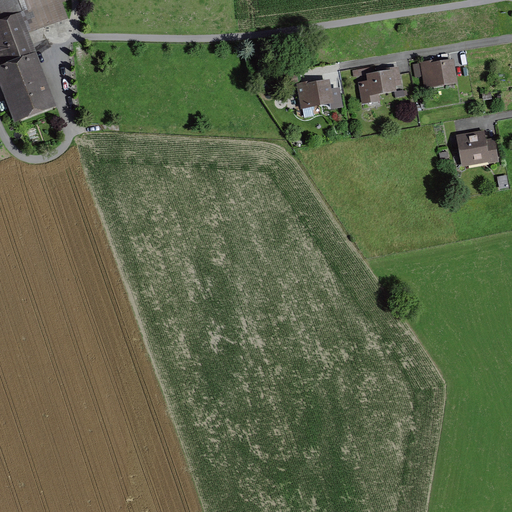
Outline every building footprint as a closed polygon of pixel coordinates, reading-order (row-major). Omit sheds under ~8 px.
[(64,1),(63,0),(0,0),(0,66),(36,53),(29,33),(67,18),(61,2),(64,1)] [(57,107),(36,53),(0,66),(0,87),(14,124),(57,107)] [(455,61),(422,65),(425,88),(458,84),(455,61)] [(371,69),(353,73),(354,77),(372,74),(371,69)] [(369,82),(360,84),(363,106),(382,103),(381,96),(399,93),(396,72),(368,76),(369,82)] [(299,81),(297,75),(290,77),(292,83),(299,81)] [(310,83),(297,85),(301,111),(332,106),(333,111),(344,109),(340,89),(333,91),(332,82),(310,85),(310,83)] [(486,129),(455,136),(462,171),(501,163),(497,142),(489,144),(486,129)] [(500,188),(508,187),(506,176),(498,177),(500,188)]
